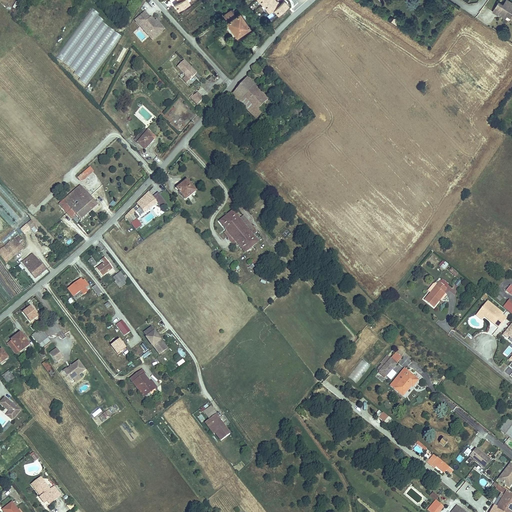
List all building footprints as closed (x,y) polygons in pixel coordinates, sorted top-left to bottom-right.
[(15,9),(21,0),(17,0),(13,8),(15,9)] [(499,2),(493,11),(498,15),(499,13),(500,11),(507,15),(511,18),(511,17),(511,2),(507,0),(506,0),(503,5),(499,2)] [(123,17),(112,5),(107,10),(119,21),(123,17)] [(90,7),(57,58),(76,70),(74,74),(80,78),(78,80),(87,86),(120,35),(102,22),(104,20),(97,15),(98,13),(90,7)] [(236,16),(233,11),(230,13),(227,16),(229,20),(227,21),(237,36),(251,27),(241,12),(236,16)] [(164,29),(158,22),(157,23),(155,21),(152,23),(149,19),(150,18),(145,12),(135,21),(141,27),(142,25),(150,34),(148,35),(152,40),(164,29)] [(150,34),(142,25),(141,27),(148,35),(150,34)] [(221,36),(217,38),(221,47),(226,44),(221,36)] [(197,73),(184,60),(177,67),(190,80),(197,73)] [(259,108),(268,100),(248,78),(229,97),(232,100),(235,97),(240,101),(246,95),(259,108)] [(277,86),(283,92),(286,89),(280,83),(277,86)] [(283,92),(277,86),(273,89),(279,96),(278,96),(299,118),(303,114),(283,92)] [(197,105),(204,98),(197,92),(191,98),(197,105)] [(240,101),(257,118),(263,112),(259,108),(246,95),(240,101)] [(137,143),(148,132),(145,129),(134,141),(137,143)] [(145,150),(155,138),(148,132),(137,143),(145,150)] [(83,180),(93,172),(89,167),(77,178),(79,180),(81,178),(83,180)] [(196,192),(188,182),(182,186),(181,185),(177,189),(186,199),(196,192)] [(0,191),(22,215),(25,212),(0,184),(0,191)] [(81,221),(98,205),(80,185),(64,200),(59,204),(71,218),(75,214),(76,215),(81,221)] [(137,203),(138,204),(144,213),(157,203),(162,210),(168,205),(158,193),(153,197),(149,192),(137,203)] [(0,203),(16,221),(20,218),(0,195),(0,203)] [(64,200),(59,195),(54,198),(59,204),(64,200)] [(14,223),(0,207),(0,214),(11,226),(14,223)] [(220,221),(227,230),(232,237),(245,252),(258,242),(252,235),(245,226),(239,219),(233,211),(220,221)] [(239,219),(245,226),(250,223),(244,216),(239,219)] [(136,219),(133,221),(131,224),(135,229),(141,225),(136,219)] [(38,229),(31,221),(26,225),(33,233),(38,229)] [(250,223),(245,226),(252,235),(257,232),(250,223)] [(25,234),(30,229),(26,225),(21,230),(25,234)] [(12,229),(1,241),(4,244),(16,233),(12,229)] [(229,239),(232,237),(227,230),(224,233),(229,239)] [(24,242),(18,236),(15,238),(21,245),(24,242)] [(238,244),(232,237),(229,239),(235,247),(238,244)] [(23,248),(21,245),(15,238),(8,244),(17,254),(23,248)] [(17,254),(8,244),(0,250),(0,255),(6,263),(17,254)] [(35,279),(46,269),(33,254),(22,263),(35,279)] [(113,268),(109,264),(107,261),(105,258),(101,260),(103,263),(96,269),(102,277),(113,268)] [(114,282),(119,288),(128,282),(123,275),(119,278),(116,281),(114,282)] [(87,291),(85,288),(88,285),(84,280),(82,281),(81,280),(68,289),(73,296),(81,291),(83,294),(87,291)] [(430,293),(424,300),(434,308),(439,300),(437,298),(443,291),(444,292),(447,289),(446,288),(448,285),(442,280),(440,283),(439,282),(437,281),(435,283),(433,284),(428,291),(430,293)] [(96,285),(92,288),(98,296),(102,294),(96,285)] [(437,298),(439,300),(445,293),(444,292),(443,291),(437,298)] [(487,301),(479,312),(485,317),(494,324),(502,314),(487,301)] [(511,303),(508,301),(503,307),(511,313),(511,303)] [(30,307),(23,312),(31,322),(37,317),(30,307)] [(479,312),(476,315),(482,320),(485,317),(479,312)] [(502,314),(494,324),(498,328),(506,318),(502,314)] [(122,320),(116,325),(124,336),(130,331),(122,320)] [(511,323),(511,324),(503,335),(507,338),(508,336),(511,339),(511,323)] [(153,345),(159,354),(167,348),(159,337),(155,332),(152,327),(144,333),(147,337),(146,338),(152,346),(153,345)] [(47,338),(41,329),(35,333),(41,342),(47,338)] [(20,333),(11,340),(12,341),(8,344),(16,354),(20,351),(20,352),(29,345),(20,333)] [(41,342),(35,333),(32,335),(39,344),(41,342)] [(503,354),(509,358),(511,353),(511,348),(508,346),(503,354)] [(182,357),(186,354),(181,348),(177,350),(182,357)] [(63,358),(57,349),(50,353),(56,362),(63,358)] [(395,354),(391,359),(396,364),(401,358),(395,354)] [(387,356),(380,364),(382,365),(385,361),(387,362),(390,359),(387,356)] [(355,384),(370,366),(362,359),(347,377),(355,384)] [(380,373),(385,377),(397,364),(396,364),(391,359),(390,359),(387,362),(385,361),(377,370),(379,371),(378,373),(379,374),(380,373)] [(55,373),(46,361),(42,364),(51,376),(55,373)] [(63,371),(70,381),(73,379),(79,375),(85,370),(79,361),(72,366),(72,368),(70,367),(67,369),(63,371)] [(404,369),(390,386),(403,396),(411,386),(412,387),(418,380),(404,369)] [(133,383),(135,381),(146,396),(150,393),(155,389),(157,388),(153,383),(151,385),(144,375),(145,374),(142,370),(130,379),(133,383)] [(9,372),(2,377),(6,383),(13,378),(9,372)] [(166,394),(174,388),(168,380),(160,385),(166,394)] [(133,383),(144,397),(146,396),(135,381),(133,383)] [(20,410),(4,397),(0,402),(0,403),(9,411),(6,415),(12,420),(20,410)] [(210,419),(216,414),(213,410),(208,414),(207,415),(210,419)] [(0,425),(2,428),(9,420),(0,411),(0,425)] [(383,412),(379,417),(384,422),(388,417),(383,412)] [(221,441),(230,434),(219,419),(219,418),(216,414),(210,419),(207,422),(209,426),(210,425),(216,432),(215,433),(221,441)] [(511,422),(508,419),(500,430),(511,439),(511,422)] [(205,423),(213,434),(215,433),(216,432),(210,425),(209,426),(207,422),(205,423)] [(443,439),(439,443),(444,447),(448,442),(443,439)] [(416,446),(414,450),(420,454),(422,450),(416,446)] [(476,449),(470,456),(484,468),(490,461),(476,449)] [(451,469),(438,458),(437,458),(434,455),(429,461),(433,464),(431,466),(434,469),(436,467),(444,473),(447,469),(450,471),(451,469)] [(511,465),(510,464),(498,479),(510,488),(511,485),(511,465)] [(474,467),(473,469),(481,475),(483,473),(474,467)] [(44,503),(47,501),(53,497),(55,500),(60,495),(54,487),(50,490),(40,478),(32,485),(41,497),(40,498),(44,503)] [(495,483),(493,485),(496,487),(496,488),(505,494),(506,492),(495,483)] [(505,494),(495,509),(500,511),(511,511),(511,495),(506,492),(505,494)] [(504,496),(501,494),(495,504),(496,504),(495,506),(497,507),(504,496)] [(436,501),(433,503),(435,505),(430,511),(438,511),(443,507),(436,501)] [(4,511),(18,511),(12,503),(3,510),(4,511)]
